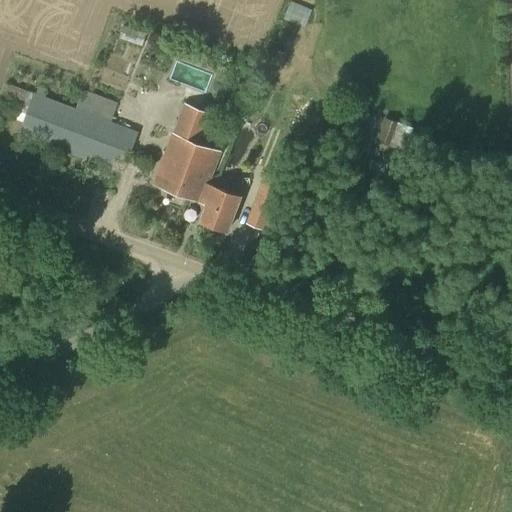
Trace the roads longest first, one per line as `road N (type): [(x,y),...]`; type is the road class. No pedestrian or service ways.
road 1 (unclassified): [(511,383),(191,272)]
road 2 (unclassified): [(0,377),(191,272)]
road 3 (unclassified): [(191,272),(0,195)]
